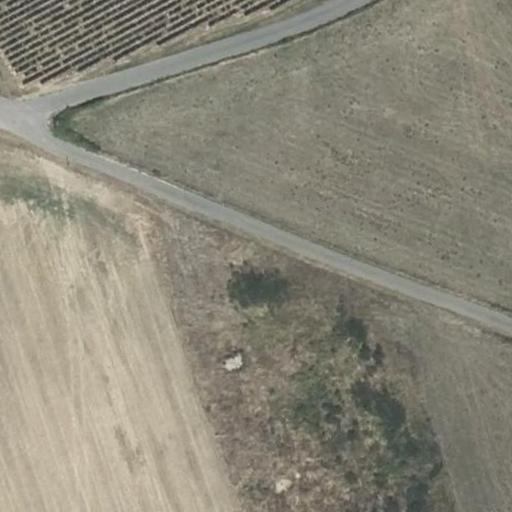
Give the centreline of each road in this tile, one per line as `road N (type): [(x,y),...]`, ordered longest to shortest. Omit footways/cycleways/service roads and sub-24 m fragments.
road 1 (unclassified): [(511,331),(265,240),(0,124)]
road 2 (unclassified): [(0,115),(354,0)]
